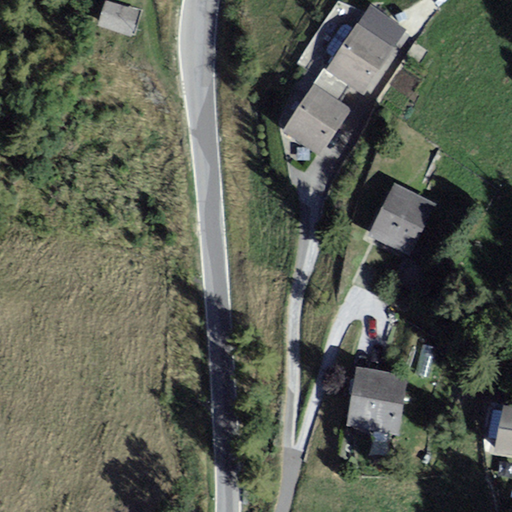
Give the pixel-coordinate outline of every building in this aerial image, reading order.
[(139,9),(107,0),(104,0),(98,30),(132,39),(139,9)] [(392,56),(354,29),(281,139),(322,160),(350,116),(332,105),(344,88),(362,101),(392,56)] [(366,241),(407,262),(438,206),(395,187),(366,241)] [(407,381),(358,372),(343,429),(396,437),(407,381)] [(511,412),(501,411),(493,458),(511,461),(511,412)]
